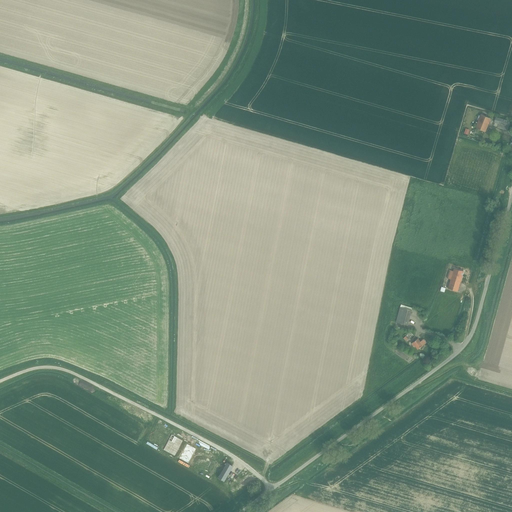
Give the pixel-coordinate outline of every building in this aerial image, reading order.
[(481,114),(475,127),(485,131),(491,118),(481,114)] [(510,121),(505,120),(496,117),(495,123),(498,124),(497,127),(501,128),(501,129),(507,130),(510,121)] [(448,289),(453,290),(458,291),(464,271),(454,268),(453,271),(449,270),(447,278),(451,279),(448,289)] [(400,304),(396,322),(408,325),(412,308),(400,304)] [(411,344),(412,344),(414,347),(415,346),(418,349),(423,346),(423,345),(426,343),(424,339),(420,342),(418,339),(411,344)] [(164,450),(175,456),(183,441),(172,435),(164,450)] [(179,458),(188,463),(196,449),(187,444),(179,458)] [(226,467),(220,476),(225,479),(226,479),(230,471),(229,470),(230,469),(232,466),(227,463),(225,466),(226,467)]
